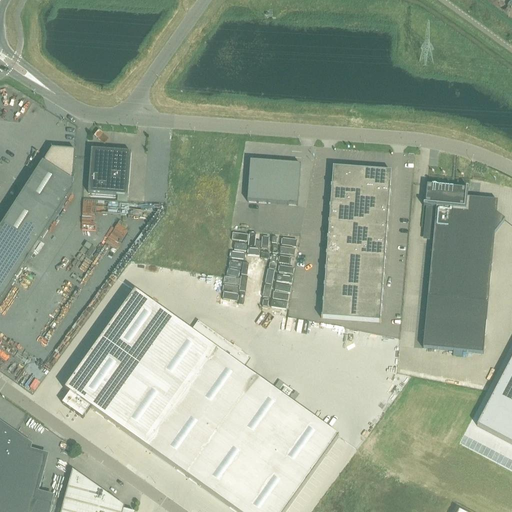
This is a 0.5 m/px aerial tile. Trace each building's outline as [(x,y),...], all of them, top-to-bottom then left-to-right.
[(74,152),(74,150),(51,148),(40,164),(42,165),(0,230),(0,304),(73,192),(73,183),(71,182),(73,178),(76,152),(74,152)] [(128,197),(131,153),(91,150),(88,194),(128,197)] [(250,162),(247,202),(298,206),(301,166),(250,162)] [(391,172),(333,168),(322,318),(380,323),(391,172)] [(428,298),(423,349),(483,355),(488,303),(494,235),(505,221),(496,214),(497,201),(467,199),(468,190),(457,189),(457,193),(447,192),(447,188),(427,187),(426,207),(436,208),(428,298)] [(101,239),(98,242),(106,248),(109,245),(101,239)] [(70,394),(62,404),(83,419),(90,409),(234,511),(286,511),(339,438),(243,370),(250,360),(199,323),(192,333),(135,292),(65,391),(70,394)] [(511,360),(477,427),(511,445),(511,360)] [(35,500),(46,457),(29,452),(30,446),(0,425),(0,511),(50,511),(53,505),(35,500)] [(130,455),(136,447),(121,437),(115,444),(130,455)] [(61,511),(130,511),(124,510),(124,507),(72,471),(61,511)]
